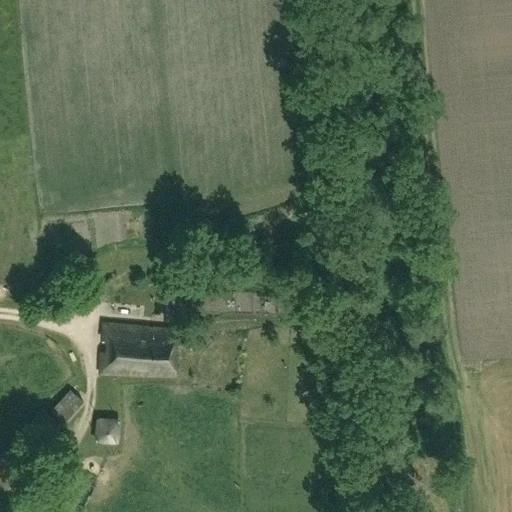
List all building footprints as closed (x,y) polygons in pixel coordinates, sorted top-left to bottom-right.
[(165,297),(164,312),(177,313),(178,297),(165,297)] [(170,320),(95,314),(92,363),(167,369),(170,320)] [(64,422),(83,402),(69,389),(49,410),(64,422)] [(0,490),(8,482),(14,475),(60,424),(44,410),(0,458),(0,490)] [(16,487),(10,497),(23,506),(30,496),(16,487)]
